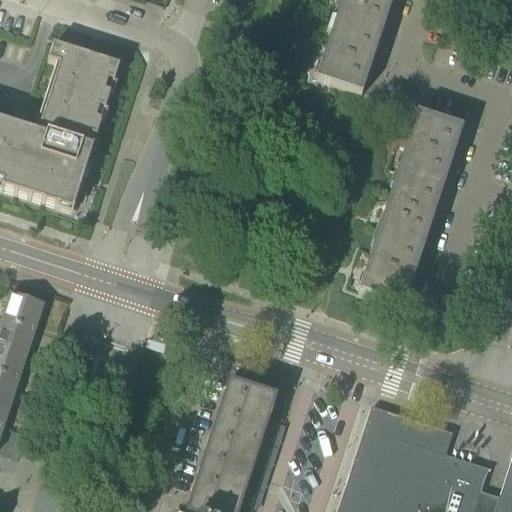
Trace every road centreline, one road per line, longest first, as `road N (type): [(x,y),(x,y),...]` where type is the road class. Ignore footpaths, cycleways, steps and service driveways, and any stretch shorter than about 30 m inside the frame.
road 1 (tertiary): [(475,402),(114,286)]
road 2 (residential): [(114,286),(183,76),(180,55)]
road 3 (residential): [(41,511),(114,286)]
road 4 (residential): [(180,55),(165,42),(37,0)]
